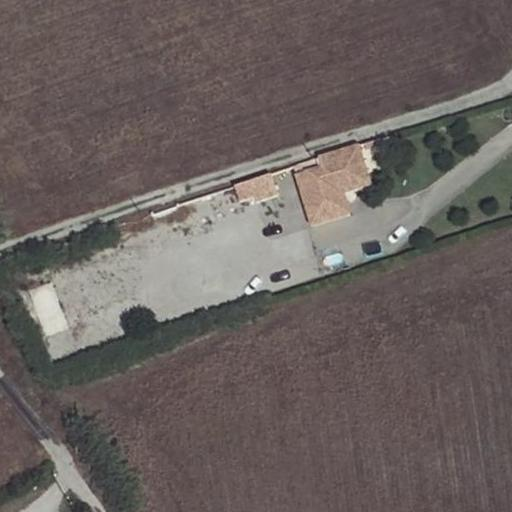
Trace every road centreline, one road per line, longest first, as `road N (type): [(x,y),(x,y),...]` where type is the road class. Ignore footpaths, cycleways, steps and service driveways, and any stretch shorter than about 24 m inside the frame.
road 1 (unclassified): [(511,82),(492,99),(0,258)]
road 2 (unclassified): [(0,376),(68,477),(32,508)]
